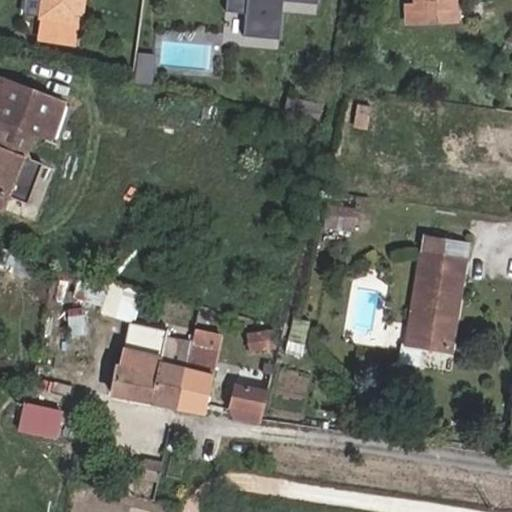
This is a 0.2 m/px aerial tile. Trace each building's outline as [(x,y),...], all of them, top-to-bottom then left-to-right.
[(36,12),(37,0),(23,0),(22,11),(36,12)] [(42,0),(40,13),(77,18),(79,0),(42,0)] [(315,4),(314,0),(227,0),(226,11),(245,13),(243,34),(278,38),(282,1),(315,4)] [(412,3),(414,23),(462,22),(461,0),(417,0),(418,3),(412,3)] [(62,100),(6,78),(0,94),(0,114),(3,116),(0,124),(0,187),(30,198),(44,160),(29,154),(38,130),(45,133),(51,117),(55,119),(62,100)] [(292,92),(288,109),(314,116),(318,99),(292,92)] [(370,105),(356,103),(351,126),(365,128),(370,105)] [(506,129),(476,125),(473,143),(504,146),(506,129)] [(353,234),(356,214),(332,211),(329,231),(353,234)] [(421,254),(463,260),(464,237),(424,233),(421,254)] [(463,260),(421,254),(410,342),(454,348),(463,260)] [(140,295),(81,278),(74,302),(131,318),(134,319),(140,295)] [(307,320),(291,316),(286,339),(302,343),(307,320)] [(169,331),(131,323),(121,366),(119,366),(113,395),(177,408),(191,346),(167,340),(169,331)] [(277,332),(247,327),(245,347),(275,352),(277,332)] [(191,346),(177,408),(207,415),(224,338),(201,334),(197,347),(191,346)] [(243,369),(235,418),(263,423),(271,374),(243,369)] [(23,399),(17,428),(58,437),(64,407),(23,399)] [(157,480),(161,465),(146,462),(142,477),(157,480)]
